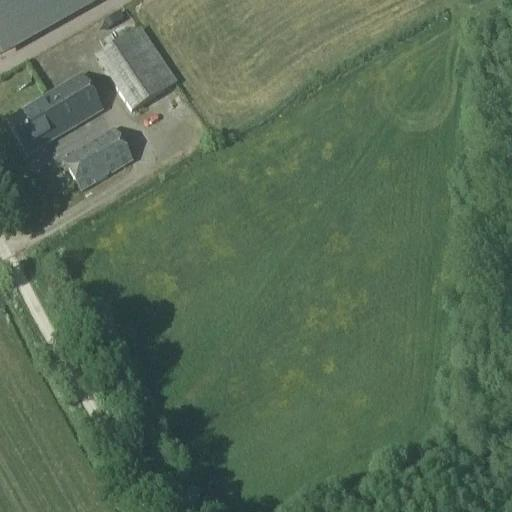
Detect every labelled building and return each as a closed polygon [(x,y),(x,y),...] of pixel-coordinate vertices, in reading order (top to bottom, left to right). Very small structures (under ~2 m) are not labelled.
[(0,0),(0,54),(96,0),(0,0)] [(130,112),(176,85),(141,27),(95,55),(130,112)] [(54,45),(25,52),(31,74),(60,67),(54,45)] [(80,76),(5,120),(25,155),(100,111),(80,76)] [(82,193),(132,163),(112,130),(61,160),(82,193)]
